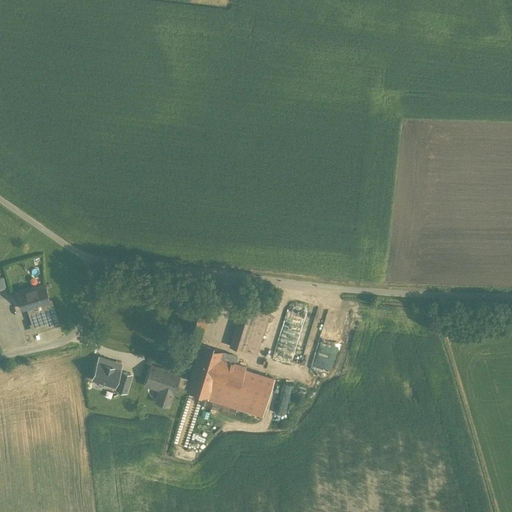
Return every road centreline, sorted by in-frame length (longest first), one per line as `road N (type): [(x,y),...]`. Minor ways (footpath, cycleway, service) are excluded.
road 1 (unclassified): [(97,260),(511,295)]
road 2 (unclassified): [(97,260),(70,335),(0,356)]
